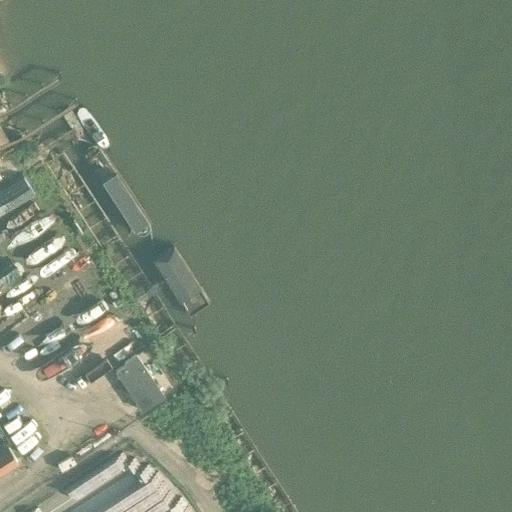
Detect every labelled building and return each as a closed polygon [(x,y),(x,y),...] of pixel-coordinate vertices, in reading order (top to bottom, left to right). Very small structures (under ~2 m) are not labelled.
[(0,149),(8,145),(0,128),(0,149)] [(0,183),(0,209),(32,191),(20,171),(0,183)] [(75,321),(84,338),(121,320),(112,303),(75,321)] [(125,362),(115,369),(142,409),(164,394),(135,352),(123,360),(125,362)] [(0,470),(17,460),(6,443),(0,447),(0,470)]
